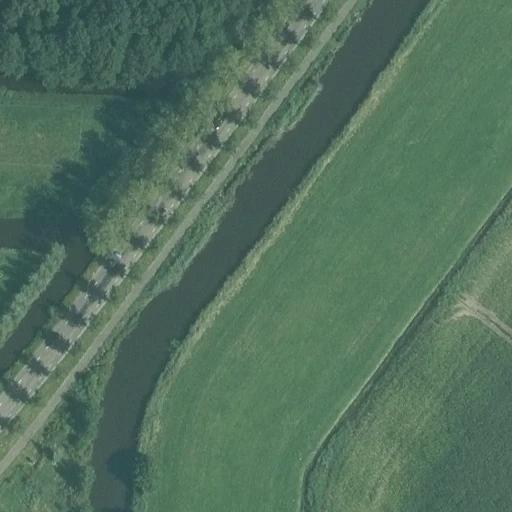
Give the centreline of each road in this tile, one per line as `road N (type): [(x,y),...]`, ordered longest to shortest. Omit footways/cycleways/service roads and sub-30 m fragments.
road 1 (tertiary): [(0,411),(313,0)]
road 2 (track): [(341,184),(206,360),(169,438),(164,511)]
